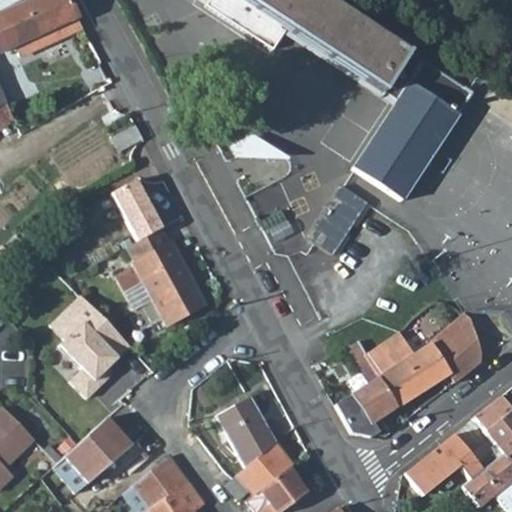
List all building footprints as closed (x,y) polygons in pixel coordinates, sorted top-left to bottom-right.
[(0,131),(13,120),(0,92),(0,50),(15,44),(20,54),(80,26),(72,12),(64,0),(23,0),(0,10),(0,131)] [(240,0),(394,102),(350,169),(399,201),(469,97),(323,0),(240,0)] [(94,81),(107,75),(93,49),(86,52),(88,56),(82,60),(94,81)] [(138,138),(140,136),(134,124),(109,136),(115,148),(138,138)] [(135,239),(160,225),(151,209),(147,211),(144,206),(147,205),(132,177),(108,191),(135,239)] [(330,254),(365,202),(339,185),(305,237),(330,254)] [(134,266),(136,270),(119,280),(136,313),(154,302),(165,325),(204,305),(164,230),(129,249),(137,265),(134,266)] [(105,368),(130,344),(81,294),(50,323),(65,338),(59,343),(82,367),(70,379),(86,397),(110,373),(105,368)] [(480,356),(468,318),(462,312),(428,343),(429,344),(448,376),(447,377),(451,384),(479,363),(480,356)] [(363,356),(395,409),(447,377),(448,376),(429,344),(411,356),(398,334),(394,336),(364,355),(363,356)] [(370,425),(395,409),(363,356),(364,355),(356,342),(344,349),(365,385),(333,406),(349,433),(369,437),(375,434),(370,425)] [(473,421),(500,455),(502,453),(503,455),(511,447),(511,405),(511,406),(505,398),(502,400),(500,398),(499,397),(472,419),(473,421)] [(249,398),(218,416),(246,467),(272,445),(274,444),(282,438),(276,428),(268,432),(249,398)] [(0,487),(13,476),(4,466),(20,452),(33,440),(3,408),(0,411),(0,487)] [(129,446),(104,416),(51,467),(74,493),(105,467),(129,446)] [(453,436),(402,475),(420,498),(458,469),(468,481),(480,471),(453,436)] [(105,467),(118,483),(149,456),(136,440),(129,446),(105,467)] [(274,444),(272,445),(246,467),(235,476),(249,492),(254,497),(260,493),(261,492),(287,470),(291,467),(274,444)] [(511,447),(503,455),(511,465),(511,447)] [(500,455),(480,471),(468,481),(460,487),(477,510),(481,505),(490,497),(497,504),(503,511),(511,511),(511,465),(503,455),(502,453),(500,455)] [(187,483),(167,457),(129,487),(148,511),(160,503),(187,483)] [(287,470),(261,492),(260,493),(270,505),(260,511),(281,511),(305,494),(287,470)] [(225,486),(238,501),(242,498),(249,492),(235,476),(224,485),(225,486)] [(167,511),(192,511),(204,504),(187,483),(160,503),(167,511)] [(136,511),(147,511),(148,511),(129,487),(122,491),(136,507),(134,509),(136,511)] [(253,511),(260,511),(270,505),(260,493),(254,497),(246,503),(253,511)] [(167,511),(160,503),(148,511),(147,511),(167,511)]
